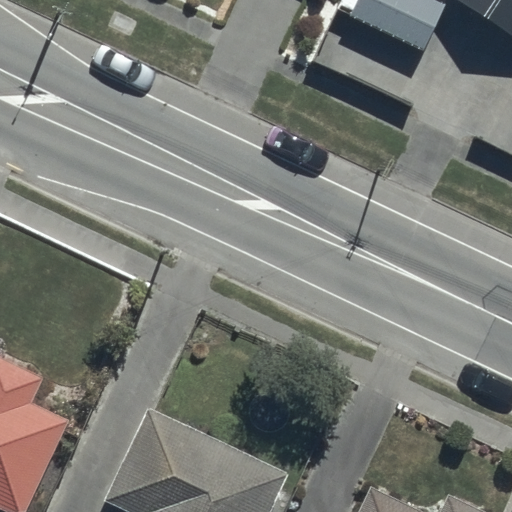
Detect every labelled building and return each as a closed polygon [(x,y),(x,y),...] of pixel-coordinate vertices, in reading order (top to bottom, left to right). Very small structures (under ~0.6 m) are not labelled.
[(441,13),(413,0),(359,0),(349,20),(420,55),(441,13)] [(511,0),(443,0),(511,43),(511,0)] [(0,511),(28,511),(65,431),(29,415),(41,388),(0,370),(0,511)] [(272,511),(285,485),(147,417),(100,511),(272,511)] [(458,511),(443,505),(439,511),(402,511),(364,494),(356,511),(458,511)]
